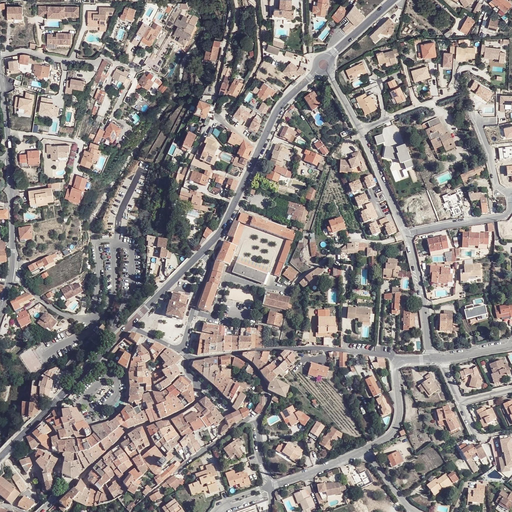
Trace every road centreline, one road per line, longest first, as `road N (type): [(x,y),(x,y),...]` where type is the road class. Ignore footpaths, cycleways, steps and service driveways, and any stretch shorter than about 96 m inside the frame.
road 1 (secondary): [(129,324),(0,457)]
road 2 (residential): [(327,71),(406,235)]
road 3 (tertiary): [(235,353),(326,349),(396,361)]
road 4 (unknown): [(364,31),(414,42),(511,38)]
road 5 (residential): [(191,311),(213,317),(228,278),(286,290),(303,275)]
road 6 (residential): [(219,121),(259,61),(255,2)]
road 7 (residential): [(406,235),(505,216),(510,191)]
road 8 (residential): [(406,235),(429,358)]
